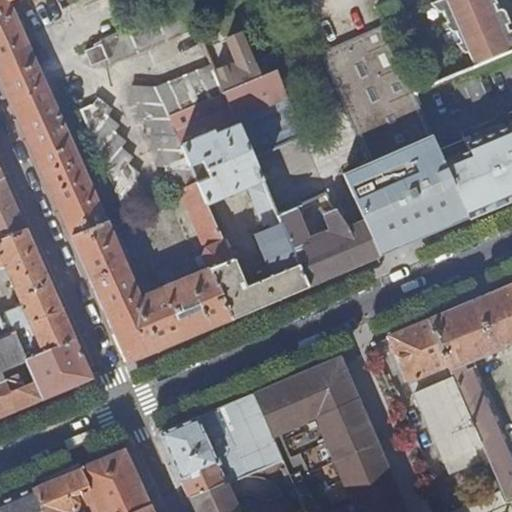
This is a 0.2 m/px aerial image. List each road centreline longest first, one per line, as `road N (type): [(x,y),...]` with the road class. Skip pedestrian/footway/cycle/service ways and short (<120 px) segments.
road 1 (residential): [(126,404),(511,240)]
road 2 (residential): [(0,126),(126,404)]
road 3 (residential): [(0,459),(126,404)]
